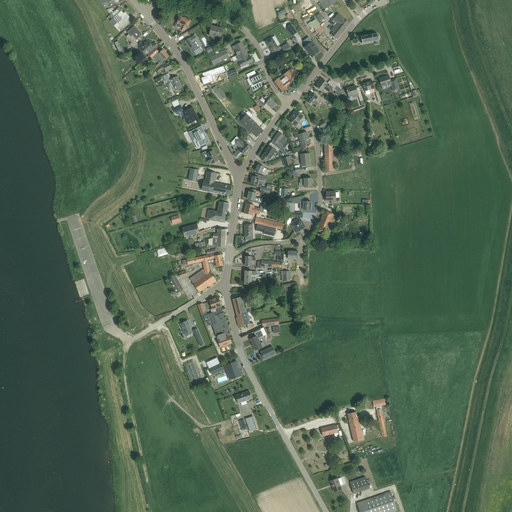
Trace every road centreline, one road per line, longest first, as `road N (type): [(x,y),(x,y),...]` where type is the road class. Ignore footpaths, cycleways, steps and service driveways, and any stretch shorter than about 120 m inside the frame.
road 1 (track): [(86,0),(140,157),(132,186),(95,218),(94,230),(135,313),(153,327)]
road 2 (tertiary): [(326,511),(241,353),(224,287)]
road 3 (residential): [(230,255),(309,230),(313,130),(294,93)]
road 4 (track): [(463,511),(511,295)]
road 5 (tertiary): [(240,174),(185,63),(140,5)]
road 6 (residential): [(288,100),(240,28),(166,4),(140,5)]
road 7 (track): [(511,131),(466,0)]
road 8 (residential): [(110,325),(138,336),(224,287)]
